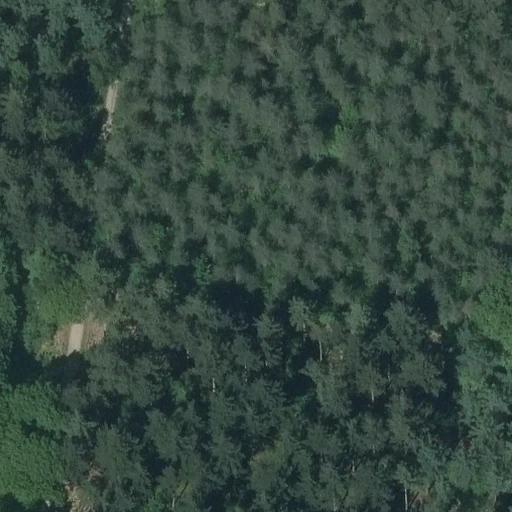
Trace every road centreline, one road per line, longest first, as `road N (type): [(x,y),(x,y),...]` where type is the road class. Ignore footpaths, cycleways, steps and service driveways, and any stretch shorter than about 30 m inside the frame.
road 1 (track): [(0,266),(511,362)]
road 2 (track): [(38,511),(131,0)]
